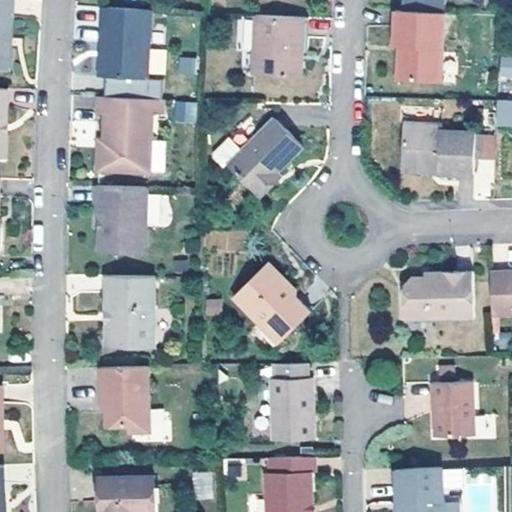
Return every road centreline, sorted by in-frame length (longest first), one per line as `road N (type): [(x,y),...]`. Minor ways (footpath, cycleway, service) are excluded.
road 1 (residential): [(64,0),(51,186),(53,511)]
road 2 (residential): [(351,184),(316,203),(306,221),(310,254),(326,266),(357,270),(400,231)]
road 3 (residential): [(354,0),(343,162),(351,184)]
road 4 (residential): [(354,511),(352,373)]
